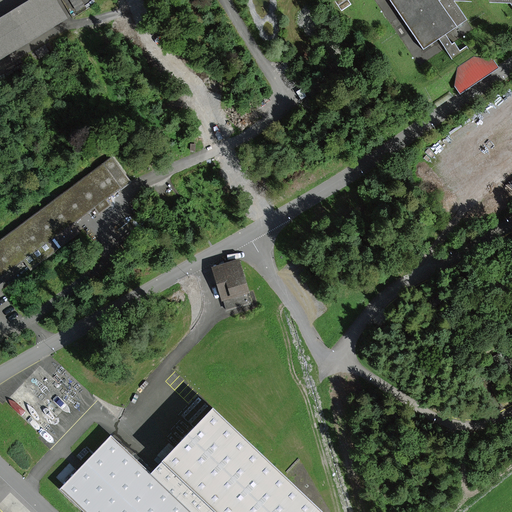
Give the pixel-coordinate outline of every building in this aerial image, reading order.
[(54,0),(37,0),(0,23),(0,55),(64,16),(54,0)] [(434,0),(386,0),(421,53),(454,31),(434,0)] [(0,238),(0,274),(129,179),(112,156),(0,238)] [(246,292),(237,261),(212,269),(222,300),(246,292)] [(321,511),(212,409),(150,474),(110,436),(59,490),(83,511),(321,511)]
